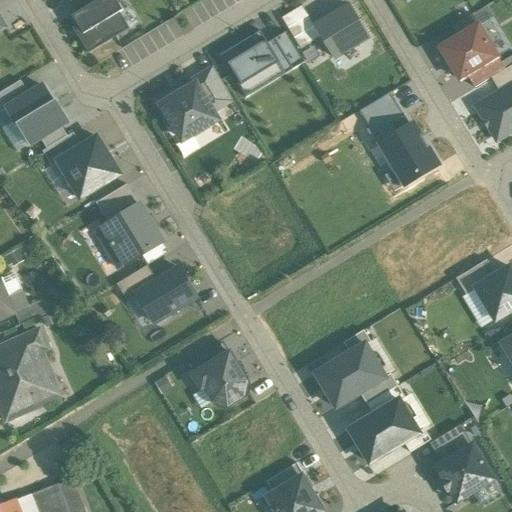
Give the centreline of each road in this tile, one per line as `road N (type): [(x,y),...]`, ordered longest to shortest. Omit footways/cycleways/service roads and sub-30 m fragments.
road 1 (residential): [(112,93),(245,316)]
road 2 (residential): [(360,511),(245,316)]
road 3 (residential): [(373,0),(475,168),(496,182)]
road 4 (residential): [(112,93),(260,0)]
road 5 (residential): [(30,0),(82,87),(112,93)]
